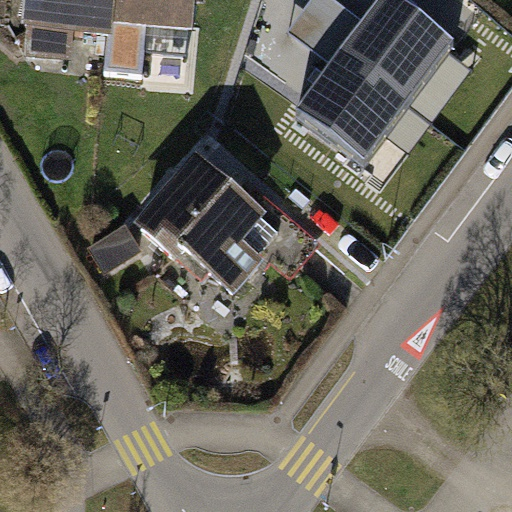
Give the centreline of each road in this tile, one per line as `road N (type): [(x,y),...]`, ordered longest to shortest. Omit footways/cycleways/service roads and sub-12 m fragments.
road 1 (residential): [(511,182),(271,511)]
road 2 (residential): [(0,207),(182,511)]
